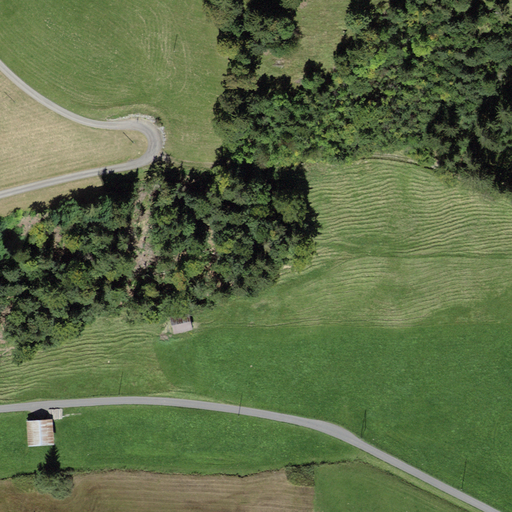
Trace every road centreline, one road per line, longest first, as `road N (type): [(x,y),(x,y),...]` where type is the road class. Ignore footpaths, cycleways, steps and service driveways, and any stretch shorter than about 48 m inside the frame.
road 1 (unclassified): [(0,410),(146,400),(298,421),(361,444),(491,511)]
road 2 (track): [(153,154),(188,165),(401,158),(511,193)]
